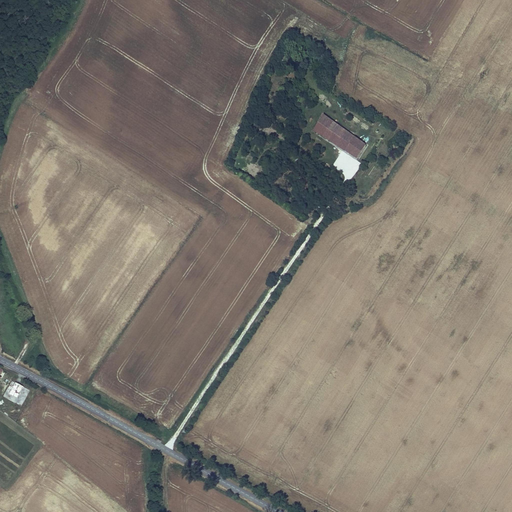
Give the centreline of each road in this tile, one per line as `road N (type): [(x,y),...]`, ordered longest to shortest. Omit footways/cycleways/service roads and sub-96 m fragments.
road 1 (track): [(346,177),(165,448)]
road 2 (tertiary): [(0,358),(279,511)]
